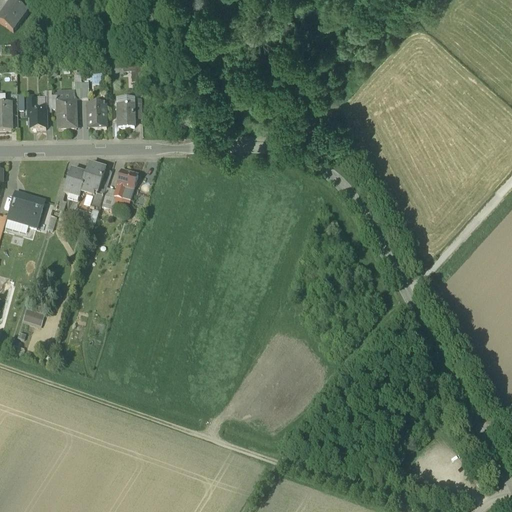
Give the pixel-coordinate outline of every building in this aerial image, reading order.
[(28,15),(12,3),(0,18),(0,24),(13,34),(28,15)] [(142,66),(124,67),(124,77),(133,76),(134,86),(143,85),(142,66)] [(71,95),(58,95),(57,95),(57,98),(57,104),(72,104),(72,95),(71,95)] [(6,99),(0,99),(0,133),(11,133),(11,105),(6,105),(6,99)] [(45,114),(37,114),(36,101),(28,102),(28,122),(31,122),(31,132),(46,132),(45,114)] [(45,114),(45,112),(45,101),(36,101),(37,114),(45,114)] [(72,104),(57,104),(58,112),(58,132),(76,132),(75,104),(72,104)] [(104,109),(89,109),(89,106),(88,106),(89,132),(107,131),(106,106),(105,106),(105,108),(104,108),(104,109)] [(133,110),(118,110),(118,129),(118,131),(121,131),(134,131),(134,121),(134,110),(133,110)] [(106,173),(90,168),(86,178),(82,193),(94,196),(90,210),(94,211),(90,226),(95,227),(101,208),(102,205),(106,191),(111,175),(106,173)] [(86,178),(71,173),(69,181),(64,196),(65,196),(79,201),(82,193),(86,178)] [(138,178),(122,174),(117,188),(118,189),(134,193),(138,178)] [(64,196),(69,181),(65,180),(57,206),(62,207),(65,196),(64,196)] [(148,195),(153,184),(146,181),(141,192),(148,195)] [(134,193),(118,189),(116,194),(114,199),(116,200),(130,204),(134,193)] [(116,194),(106,191),(102,205),(101,208),(113,211),(116,200),(114,199),(116,194)] [(45,205),(23,199),(22,205),(14,203),(8,223),(19,226),(21,220),(30,223),(29,227),(38,229),(45,205)] [(6,231),(27,236),(29,227),(30,223),(21,220),(19,226),(8,223),(6,231)] [(25,313),(22,324),(42,331),(45,319),(25,313)]
